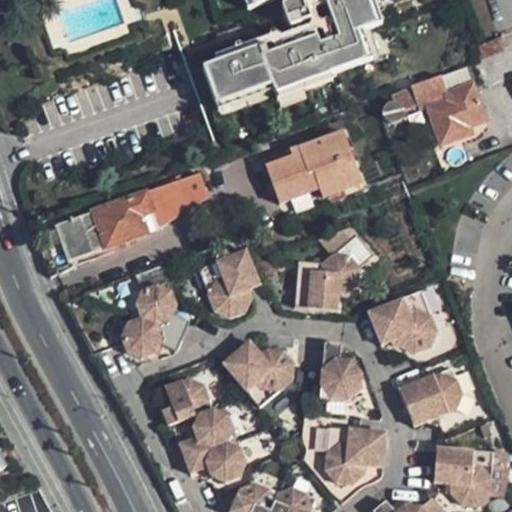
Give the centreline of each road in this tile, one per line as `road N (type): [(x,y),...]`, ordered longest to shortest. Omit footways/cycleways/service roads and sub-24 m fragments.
road 1 (tertiary): [(134,511),(15,280),(0,235)]
road 2 (residential): [(511,224),(486,276),(483,330),(511,401)]
road 3 (tertiary): [(0,359),(79,511)]
